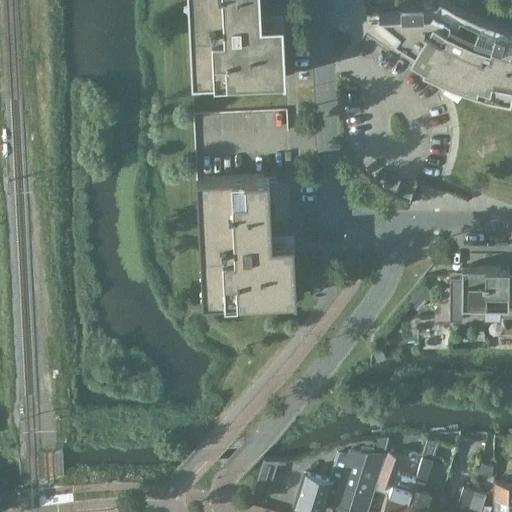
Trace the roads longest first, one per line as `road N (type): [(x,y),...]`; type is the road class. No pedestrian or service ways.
road 1 (residential): [(395,222),(342,219),(330,209),(318,0)]
road 2 (unclassified): [(278,416),(390,277),(395,222)]
road 3 (unknown): [(321,63),(362,63),(407,95),(416,126),(400,146)]
